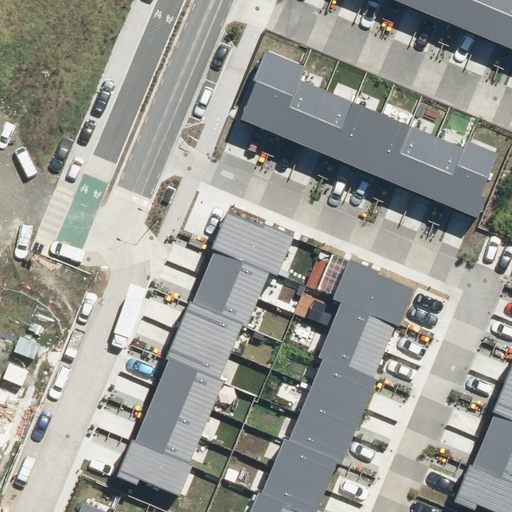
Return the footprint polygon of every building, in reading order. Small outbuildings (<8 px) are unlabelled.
[(511,0),(403,0),(511,47),(511,0)] [(241,116),(479,216),(506,151),(269,51),(241,116)] [(115,473),(174,498),(286,235),(226,210),(115,473)] [(253,511),(323,511),(419,287),(360,262),(253,511)] [(511,511),(511,363),(457,492),(504,511),(511,511)] [(79,511),(114,511),(116,509),(85,496),(79,511)]
